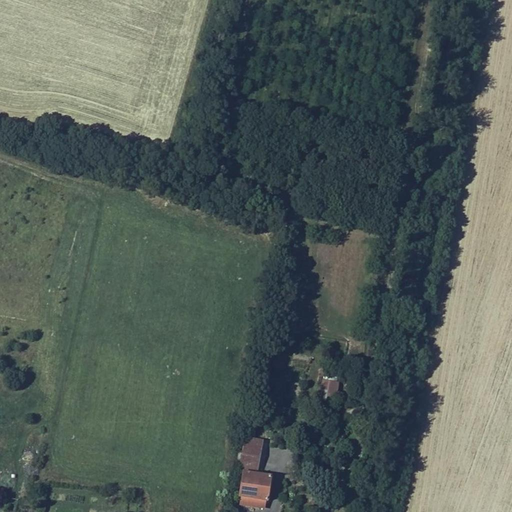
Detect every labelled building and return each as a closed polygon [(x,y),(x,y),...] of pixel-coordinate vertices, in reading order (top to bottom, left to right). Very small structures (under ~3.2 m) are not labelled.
[(338,401),(339,380),(326,380),(325,400),(338,401)] [(284,432),(287,417),(280,416),(278,431),(284,432)] [(248,434),(233,432),(232,447),(246,449),(248,434)] [(230,464),(233,464),(244,466),(246,449),(232,447),(230,464)] [(244,466),(233,464),(231,475),(225,474),(223,487),(230,488),(229,495),(254,499),(259,467),(244,466)]
